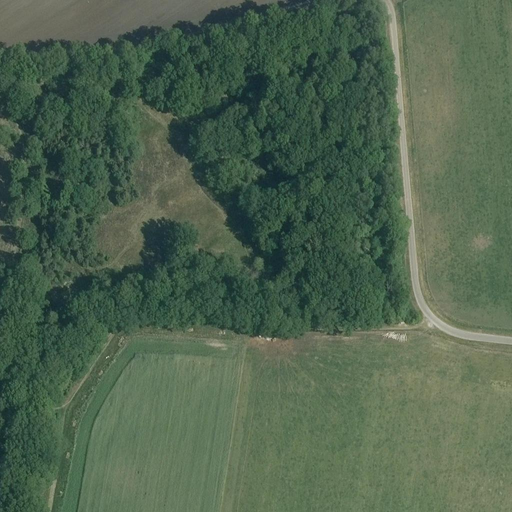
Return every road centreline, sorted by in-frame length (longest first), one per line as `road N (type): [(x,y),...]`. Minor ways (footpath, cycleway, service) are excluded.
road 1 (unclassified): [(511,343),(441,327),(419,301),(386,0)]
road 2 (track): [(330,0),(125,48),(0,52)]
